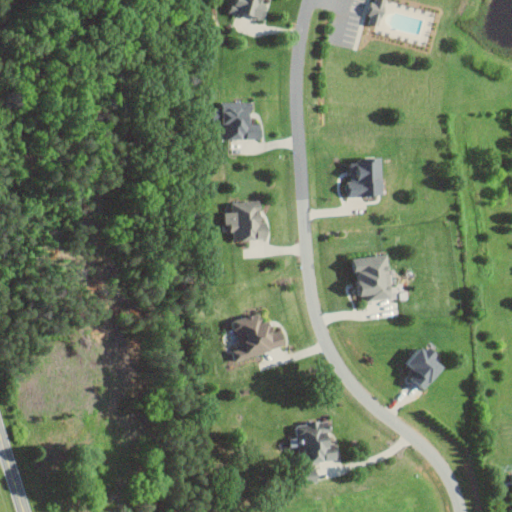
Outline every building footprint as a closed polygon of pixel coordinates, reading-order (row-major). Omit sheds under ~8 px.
[(232,0),(230,11),(265,20),(269,5),(265,4),(266,0),(232,0)] [(373,0),(370,24),(382,26),(385,0),(373,0)] [(224,140),(263,140),(263,124),(252,124),(252,110),(245,110),(245,102),(224,102),(224,140)] [(350,158),(350,197),(383,197),(383,158),(350,158)] [(229,240),(267,237),(264,199),(228,201),(229,211),(221,212),(222,224),(228,224),(229,240)] [(394,297),(390,253),(350,257),(352,274),(357,274),(358,285),(355,285),(356,295),(367,294),(367,299),(394,297)] [(234,319),(241,348),(235,350),(237,358),(287,346),(283,328),(274,330),(271,319),(262,321),(260,312),(234,319)] [(412,363),(419,370),(413,378),(426,389),(446,365),(436,356),(440,351),(429,343),(412,363)]
